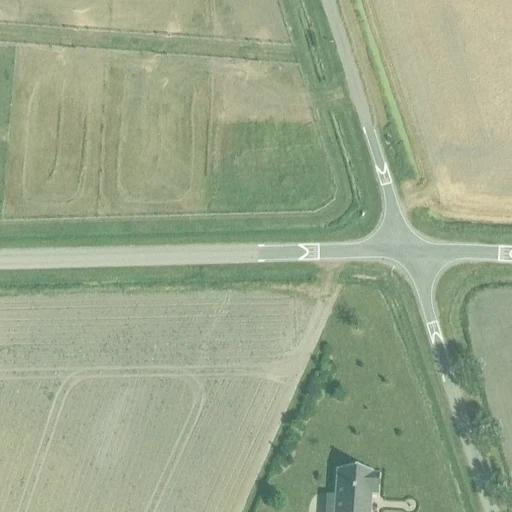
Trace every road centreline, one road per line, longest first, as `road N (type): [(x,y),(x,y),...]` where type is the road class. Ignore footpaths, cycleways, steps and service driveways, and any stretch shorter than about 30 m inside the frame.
road 1 (unclassified): [(0,257),(407,249)]
road 2 (unclassified): [(492,511),(407,249)]
road 3 (unclassified): [(407,249),(325,0)]
